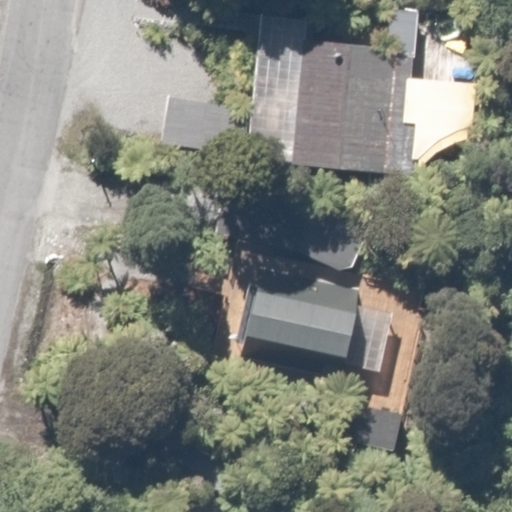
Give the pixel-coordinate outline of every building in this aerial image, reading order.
[(287,135),(286,169),(386,172),(390,17),(258,13),(254,134),(287,135)] [(235,101),(168,102),(169,160),(236,159),(235,101)] [(268,196),(249,239),(354,284),(373,241),(268,196)] [(245,302),(232,348),(322,374),(335,328),(245,302)] [(395,320),(359,311),(343,374),(379,383),(395,320)]
